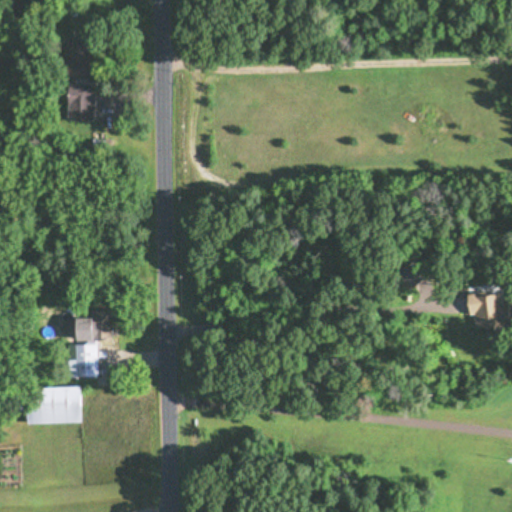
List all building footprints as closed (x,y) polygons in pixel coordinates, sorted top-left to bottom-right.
[(59,34),(59,79),(82,79),(82,34),(59,34)] [(58,121),(87,121),(87,85),(58,85),(58,121)] [(468,296),(469,303),(463,303),(466,330),(504,326),(501,293),(468,296)] [(105,340),(105,311),(83,311),(83,340),(105,340)] [(91,378),(91,345),(63,345),(63,378),(91,378)] [(16,388),(17,425),(74,423),(72,387),(16,388)]
